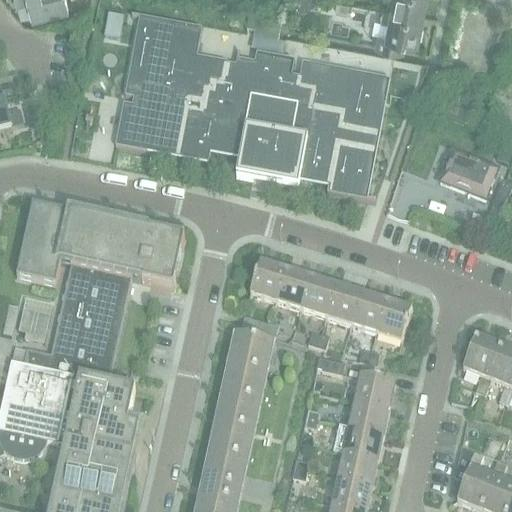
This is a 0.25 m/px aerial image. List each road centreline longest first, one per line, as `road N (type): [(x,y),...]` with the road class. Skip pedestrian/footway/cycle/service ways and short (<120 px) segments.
road 1 (residential): [(157,511),(225,213)]
road 2 (residential): [(457,285),(225,213)]
road 3 (residential): [(411,511),(457,285)]
road 4 (residential): [(225,213),(62,180),(0,177)]
